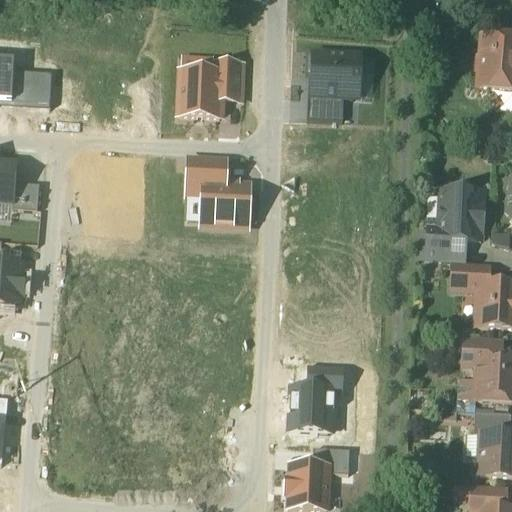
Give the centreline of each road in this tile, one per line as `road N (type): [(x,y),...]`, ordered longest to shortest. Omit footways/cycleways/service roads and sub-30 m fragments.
road 1 (residential): [(60,139),(30,505)]
road 2 (residential): [(271,144),(260,511)]
road 3 (residential): [(271,144),(60,139)]
road 4 (residential): [(273,0),(271,144)]
